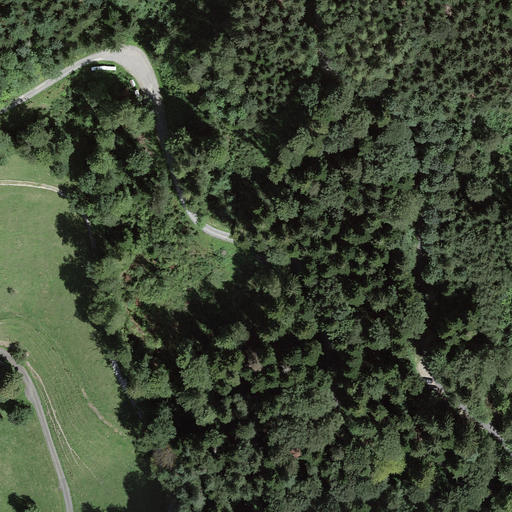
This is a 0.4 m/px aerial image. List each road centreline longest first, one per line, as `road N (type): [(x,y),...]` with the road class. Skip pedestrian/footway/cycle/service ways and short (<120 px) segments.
road 1 (track): [(168,511),(166,460),(112,351),(90,223),(67,193),(0,182)]
road 2 (track): [(423,334),(419,137),(402,112),(329,66),(317,0)]
road 3 (track): [(0,317),(16,314),(43,327),(102,418),(166,460)]
road 4 (residential): [(70,511),(40,410),(14,364),(0,355)]
